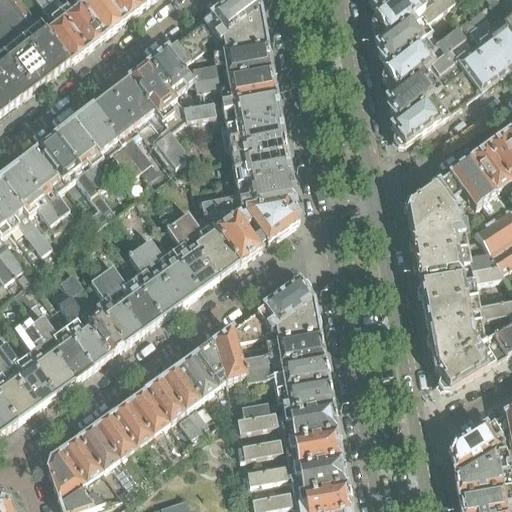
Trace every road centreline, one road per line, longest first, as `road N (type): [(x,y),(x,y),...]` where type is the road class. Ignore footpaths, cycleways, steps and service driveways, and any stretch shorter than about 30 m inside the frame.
road 1 (residential): [(329,235),(12,459)]
road 2 (residential): [(329,235),(379,511)]
road 3 (residential): [(200,0),(0,154)]
road 4 (residential): [(416,444),(375,203)]
road 5 (residential): [(285,0),(329,235)]
road 6 (residential): [(375,203),(337,0)]
road 7 (residential): [(511,104),(375,203)]
